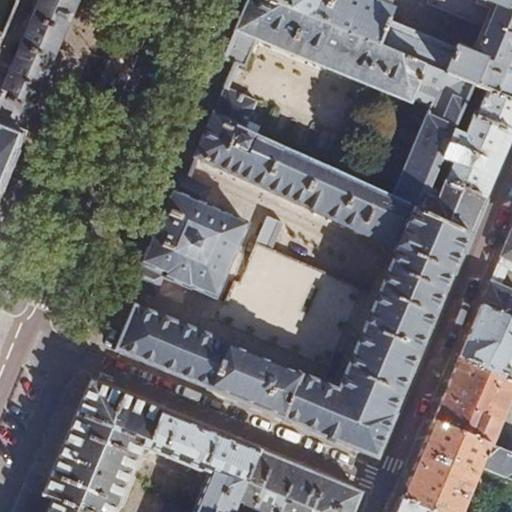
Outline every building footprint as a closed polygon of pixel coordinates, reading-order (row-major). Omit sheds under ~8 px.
[(45,0),(6,95),(0,108),(0,118),(31,131),(85,0),(45,0)] [(0,0),(0,92),(6,95),(45,0),(0,0)] [(474,83),(268,0),(247,0),(224,58),(246,66),(258,38),(409,99),(411,96),(429,103),(392,193),(419,205),(425,192),(440,157),(452,129),(468,91),(470,92),(474,83)] [(511,0),(268,0),(474,83),(484,87),(511,98),(511,0)] [(224,84),(212,114),(251,131),(255,123),(250,120),(259,100),(224,84)] [(462,133),(452,129),(440,157),(450,162),(442,179),(483,196),(511,125),(511,98),(484,87),(473,113),(470,112),(462,133)] [(0,205),(31,131),(0,118),(0,108),(6,95),(0,92),(0,205)] [(336,391),(131,306),(112,349),(374,455),(392,414),(390,413),(449,273),(452,273),(468,232),(418,209),(419,205),(392,193),(251,131),(212,114),(194,156),(395,247),(336,391)] [(130,281),(140,286),(155,291),(162,275),(187,285),(189,283),(216,294),(246,221),(202,202),(207,187),(175,173),(130,281)] [(418,209),(468,232),(483,196),(442,179),(434,196),(425,192),(419,205),(418,209)] [(263,215),(253,239),(270,247),(280,222),(263,215)] [(511,228),(511,229),(496,265),(506,270),(511,272),(511,228)] [(496,265),(489,283),(499,287),(506,270),(496,265)] [(489,283),(480,306),(511,320),(511,292),(499,287),(489,283)] [(469,333),(458,359),(511,381),(511,320),(480,306),(469,333)] [(511,390),(511,381),(458,359),(448,381),(506,407),(511,390)] [(445,390),(442,397),(500,422),(506,407),(448,381),(445,390)] [(200,511),(228,511),(229,511),(232,511),(258,449),(89,382),(42,495),(51,498),(45,511),(113,511),(142,444),(207,472),(192,509),(193,509),(200,511)] [(442,397),(431,423),(490,447),(500,422),(442,397)] [(511,455),(490,447),(431,423),(416,461),(399,501),(427,511),(464,511),(482,471),(511,484),(511,455)] [(232,511),(231,511),(351,511),(360,491),(258,449),(232,511)] [(42,495),(35,511),(45,511),(51,498),(42,495)] [(192,511),(193,509),(192,509),(167,498),(161,511),(192,511)] [(394,511),(427,511),(399,501),(394,511)]
